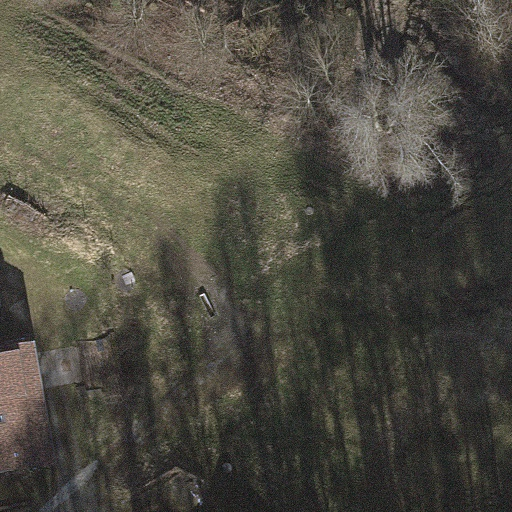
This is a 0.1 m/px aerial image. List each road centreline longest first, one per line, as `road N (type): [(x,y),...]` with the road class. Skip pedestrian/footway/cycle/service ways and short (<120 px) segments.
road 1 (track): [(511,298),(284,365),(192,402),(146,427),(78,495)]
road 2 (track): [(12,265),(42,317),(78,495),(94,511)]
